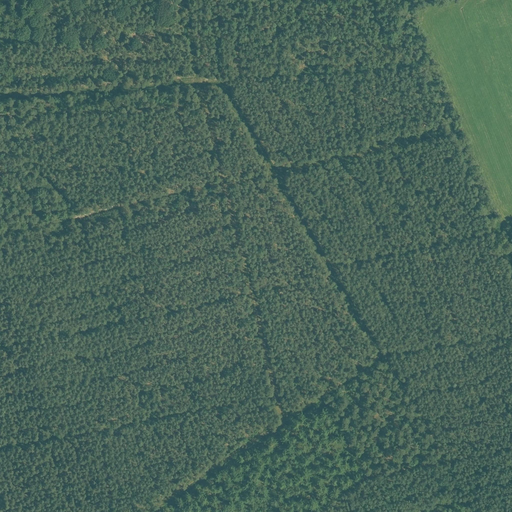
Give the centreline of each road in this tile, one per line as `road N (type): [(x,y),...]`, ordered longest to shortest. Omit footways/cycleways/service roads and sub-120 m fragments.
road 1 (track): [(283,420),(185,0)]
road 2 (track): [(0,235),(274,168)]
road 3 (track): [(0,448),(274,393)]
road 4 (track): [(0,347),(251,291)]
road 5 (track): [(199,78),(228,82),(236,92),(333,267)]
road 6 (track): [(333,267),(439,458)]
road 7 (track): [(306,511),(360,478),(511,446)]
road 8 (track): [(0,91),(200,81)]
road 9 (track): [(511,224),(333,267)]
road 10 (track): [(283,420),(146,511)]
